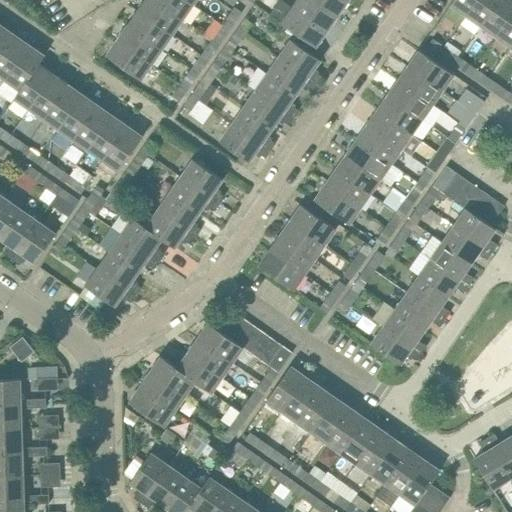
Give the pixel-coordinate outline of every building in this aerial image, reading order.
[(183,20),(154,0),(144,0),(138,10),(173,35),(183,20)] [(154,0),(183,20),(193,5),(186,0),(154,0)] [(327,32),(337,17),(313,0),(296,0),(292,7),(327,32)] [(313,0),(337,17),(348,2),(345,0),(313,0)] [(453,0),(450,4),(465,15),(475,0),(453,0)] [(480,25),(497,0),(475,0),(465,15),(480,25)] [(495,35),(511,11),(511,0),(497,0),(480,25),(495,35)] [(292,7),(281,22),(316,47),(327,32),(292,7)] [(173,35),(138,10),(127,25),(130,27),(162,49),(173,35)] [(221,24),(229,30),(239,15),(231,10),(221,24)] [(510,46),(511,43),(511,11),(495,35),(510,46)] [(237,27),(245,33),(252,23),(244,17),(237,27)] [(0,55),(15,34),(0,23),(0,55)] [(229,30),(221,24),(214,35),(222,41),(229,30)] [(162,49),(130,27),(127,25),(117,40),(152,64),(162,49)] [(245,33),(237,27),(230,38),(237,43),(245,33)] [(0,75),(6,80),(30,45),(15,34),(0,55),(0,75)] [(291,38),(280,55),(279,56),(304,74),(317,83),(323,76),(314,70),(321,59),(291,38)] [(438,53),(443,46),(433,39),(428,46),(438,53)] [(117,40),(106,55),(141,79),(152,64),(117,40)] [(200,54),(208,59),(216,48),(208,42),(200,54)] [(39,63),(45,55),(30,45),(6,80),(21,90),(39,63)] [(443,46),(438,53),(450,61),(455,54),(443,46)] [(221,50),(214,61),(221,65),(228,55),(221,50)] [(454,74),(423,52),(419,50),(408,65),(443,90),(454,74)] [(208,59),(200,54),(193,65),(200,70),(208,59)] [(317,83),(304,74),(279,56),(267,73),(296,94),(303,84),(312,91),(317,83)] [(468,75),(473,67),(461,59),(456,66),(468,75)] [(221,65),(214,61),(207,72),(213,76),(221,65)] [(29,110),(54,74),(39,63),(21,90),(14,99),(29,110)] [(433,104),(443,90),(408,65),(398,80),(433,104)] [(473,67),(468,75),(480,83),(485,76),(473,67)] [(188,90),(196,77),(189,72),(181,83),(180,84),(188,90)] [(290,103),(296,94),(267,73),(255,90),(294,117),(299,109),(290,103)] [(29,110),(44,120),(69,84),(54,74),(29,110)] [(423,119),(433,104),(398,80),(388,95),(423,119)] [(504,88),(492,80),(487,87),(498,95),(504,88)] [(59,130),(80,101),(84,94),(69,84),(44,120),(59,130)] [(188,90),(180,84),(168,102),(176,107),(188,90)] [(190,94),(197,99),(204,88),(198,84),(190,94)] [(511,93),(504,88),(498,95),(510,103),(511,100),(511,93)] [(289,124),(294,117),(255,90),(244,107),(273,127),(279,118),(289,124)] [(74,141),(99,105),(84,94),(80,101),(59,130),(74,141)] [(197,99),(190,94),(183,104),(190,109),(197,99)] [(412,134),(423,119),(388,95),(377,109),(412,134)] [(469,108),(476,113),(484,101),(477,96),(469,108)] [(89,151),(114,115),(99,105),(74,141),(89,151)] [(267,136),(273,127),(244,107),(232,123),(271,150),(276,143),(267,136)] [(458,123),(465,128),(476,113),(469,108),(458,123)] [(402,149),(412,134),(377,109),(367,124),(402,149)] [(104,161),(124,132),(128,126),(114,115),(89,151),(104,161)] [(220,141),(250,161),(256,151),(265,158),(271,150),(232,123),(220,141)] [(448,137),(455,142),(465,128),(458,123),(448,137)] [(391,164),(402,149),(367,124),(356,139),(391,164)] [(0,136),(7,142),(12,134),(0,125),(0,136)] [(118,172),(143,136),(128,126),(124,132),(104,161),(118,172)] [(21,153),(27,145),(12,134),(7,142),(21,153)] [(141,148),(148,153),(155,142),(148,137),(141,148)] [(455,142),(448,137),(440,149),(447,154),(455,142)] [(381,178),(391,164),(356,139),(346,154),(381,178)] [(36,163),(41,156),(27,145),(21,153),(36,163)] [(148,153),(141,148),(134,158),(141,163),(148,153)] [(371,193),(381,178),(346,154),(336,169),(371,193)] [(36,163),(46,171),(52,163),(41,156),(36,163)] [(435,172),(442,162),(443,160),(435,156),(428,167),(435,172)] [(23,172),(28,164),(17,157),(12,164),(23,172)] [(193,159),(182,175),(181,176),(219,203),(225,195),(216,189),(223,179),(193,159)] [(23,172),(33,179),(38,172),(28,164),(23,172)] [(433,185),(443,192),(456,172),(447,165),(433,185)] [(66,183),(71,176),(58,167),(53,174),(66,183)] [(435,172),(428,167),(420,179),(427,184),(435,172)] [(371,193),(336,169),(326,183),(360,208),(371,193)] [(118,182),(125,187),(132,177),(125,171),(118,182)] [(443,192),(452,199),(466,179),(456,172),(443,192)] [(71,176),(66,183),(77,191),(83,184),(71,176)] [(181,176),(170,193),(199,213),(205,204),(214,210),(219,203),(181,176)] [(452,199),(462,205),(475,185),(466,179),(452,199)] [(55,195),(61,187),(51,180),(46,188),(55,195)] [(125,187),(118,182),(106,198),(113,203),(125,187)] [(360,208),(326,183),(315,199),(349,224),(360,208)] [(81,206),(89,211),(104,190),(97,184),(81,206)] [(407,196),(414,201),(422,190),(415,185),(407,196)] [(466,208),(471,211),(485,192),(475,185),(462,205),(466,208)] [(65,202),(60,209),(69,214),(78,200),(61,187),(55,195),(65,202)] [(421,202),(428,207),(435,197),(428,192),(421,202)] [(471,211),(481,218),(494,199),(485,192),(471,211)] [(199,213),(170,193),(158,210),(196,236),(201,229),(192,222),(199,213)] [(414,201),(407,196),(398,208),(406,213),(414,201)] [(0,237),(1,238),(5,233),(21,209),(5,198),(0,204),(0,237)] [(481,218),(491,225),(504,205),(494,199),(481,218)] [(428,207),(421,202),(414,213),(421,218),(428,207)] [(326,244),(336,229),(301,204),(291,220),(326,244)] [(89,211),(81,206),(69,223),(77,229),(89,211)] [(466,208),(454,225),(492,252),(498,244),(489,238),(496,228),(491,225),(481,218),(471,211),(466,208)] [(12,259),(38,221),(21,209),(5,233),(1,238),(10,244),(4,254),(12,259)] [(196,236),(158,210),(146,227),(162,238),(175,247),(182,238),(191,244),(196,236)] [(386,226),(393,231),(402,219),(394,214),(386,226)] [(162,238),(146,227),(132,218),(121,234),(159,261),(165,253),(156,247),(162,238)] [(315,259),(326,244),(291,220),(280,234),(315,259)] [(35,262),(56,234),(38,221),(12,259),(19,264),(25,255),(35,262)] [(398,236),(405,241),(412,230),(405,225),(398,236)] [(492,252),(454,225),(442,242),(471,262),(478,253),(487,259),(492,252)] [(386,226),(378,238),(385,243),(393,231),(386,226)] [(58,240),(65,245),(72,235),(65,230),(58,240)] [(121,234),(109,251),(139,271),(145,262),(154,268),(159,261),(121,234)] [(305,274),(315,259),(280,234),(270,249),(305,274)] [(405,241),(398,236),(390,246),(398,251),(405,241)] [(58,240),(43,260),(39,266),(47,272),(65,245),(58,240)] [(471,262),(442,242),(430,258),(469,285),(474,278),(465,272),(471,262)] [(270,249),(259,265),(294,289),(305,274),(270,249)] [(109,251),(98,268),(136,294),(141,287),(132,280),(139,271),(109,251)] [(351,263),(358,268),(367,256),(359,251),(351,263)] [(368,265),(375,270),(382,260),(375,255),(368,265)] [(469,285),(430,258),(419,275),(448,296),(455,286),(464,293),(469,285)] [(358,268),(351,263),(343,274),(350,280),(358,268)] [(375,270),(368,265),(360,275),(368,280),(375,270)] [(86,285),(115,306),(122,296),(131,302),(136,294),(98,268),(86,285)] [(448,296),(419,275),(407,292),(445,319),(451,312),(442,305),(448,296)] [(331,292),(338,297),(346,286),(339,280),(331,292)] [(344,298),(352,303),(359,293),(351,288),(344,298)] [(338,297),(331,292),(322,304),(330,309),(338,297)] [(445,319),(407,292),(395,309),(424,329),(431,320),(440,327),(445,319)] [(352,303),(344,298),(337,309),(344,314),(352,303)] [(424,329),(395,309),(384,326),(422,352),(427,345),(418,338),(424,329)] [(220,331),(231,338),(244,318),(234,311),(220,331)] [(231,338),(240,344),(254,325),(244,318),(231,338)] [(240,344),(231,338),(220,331),(209,322),(198,337),(233,362),(243,347),(240,344)] [(243,347),(250,352),(263,332),(254,325),(240,344),(243,347)] [(371,343),(401,364),(408,354),(417,360),(422,352),(384,326),(371,343)] [(250,352),(259,358),(273,339),(263,332),(250,352)] [(223,376),(233,362),(198,337),(188,352),(223,376)] [(268,365),(282,345),(273,339),(259,358),(268,365)] [(279,372),(293,352),(282,345),(268,365),(271,367),(279,372)] [(223,376),(188,352),(178,367),(213,391),(223,376)] [(213,391),(178,367),(168,360),(161,356),(151,371),(186,395),(195,381),(212,392),(213,391)] [(58,383),(58,365),(30,365),(30,383),(58,383)] [(291,365),(287,371),(266,400),(281,411),(306,376),(291,365)] [(279,372),(271,367),(263,378),(271,383),(279,372)] [(175,410),(186,395),(151,371),(140,386),(175,410)] [(281,411),(296,421),(321,386),(306,376),(281,411)] [(21,378),(14,379),(0,379),(0,404),(21,403),(21,408),(33,408),(33,398),(21,399),(21,378)] [(251,396),(258,401),(266,390),(259,385),(251,396)] [(175,410),(140,386),(129,402),(164,426),(175,410)] [(296,421),(311,431),(336,396),(321,386),(296,421)] [(258,401),(251,396),(242,409),(250,414),(258,401)] [(311,431),(326,442),(351,407),(336,396),(311,431)] [(33,408),(46,407),(46,398),(33,398),(33,408)] [(21,403),(0,404),(0,428),(22,427),(21,408),(21,403)] [(326,442),(341,452),(366,417),(351,407),(326,442)] [(230,426),(238,431),(245,420),(238,415),(230,426)] [(341,452),(356,463),(380,428),(366,417),(341,452)] [(203,441),(208,434),(195,425),(191,432),(203,441)] [(238,431),(230,426),(221,439),(229,444),(238,431)] [(23,447),(22,427),(0,428),(0,452),(23,451),(23,456),(36,456),(35,446),(23,447)] [(168,443),(175,433),(168,428),(161,438),(168,443)] [(356,463),(371,473),(395,438),(380,428),(356,463)] [(203,441),(191,432),(186,439),(198,448),(203,441)] [(257,448),(262,440),(250,432),(245,439),(257,448)] [(511,439),(510,437),(501,443),(495,433),(487,438),(511,477),(511,476),(511,439)] [(371,473),(386,483),(410,448),(395,438),(371,473)] [(485,452),(474,458),(493,489),(511,477),(487,438),(479,443),(485,452)] [(262,440),(257,448),(269,456),(274,449),(262,440)] [(247,459),(252,452),(242,444),(237,452),(247,459)] [(36,456),(48,455),(47,446),(35,446),(36,456)] [(219,463),(224,455),(213,448),(208,455),(219,463)] [(392,506),(400,494),(425,459),(410,448),(386,483),(377,496),(392,506)] [(23,456),(23,451),(0,452),(0,475),(23,475),(23,456)] [(142,465),(130,481),(140,488),(134,497),(142,502),(168,464),(151,452),(142,465)] [(252,452),(247,459),(257,466),(262,459),(252,452)] [(286,468),(291,461),(280,453),(275,460),(286,468)] [(416,505),(417,503),(424,493),(431,483),(437,475),(440,470),(425,459),(400,494),(416,504),(416,505)] [(42,485),(64,485),(63,460),(41,461),(42,485)] [(291,461),(286,468),(298,477),(303,469),(291,461)] [(185,476),(168,464),(142,502),(149,508),(156,498),(165,505),(185,476)] [(281,482),(286,475),(275,468),(270,475),(281,482)] [(316,489),(321,482),(309,473),(304,481),(316,489)] [(24,495),(23,475),(0,475),(0,500),(24,499),(24,504),(36,503),(36,494),(24,495)] [(209,511),(227,488),(210,475),(201,487),(190,506),(199,511),(198,511),(209,511)] [(281,482),(291,490),(296,482),(286,475),(281,482)] [(201,487),(185,476),(165,505),(174,511),(173,511),(185,511),(190,506),(201,487)] [(321,482),(316,489),(328,497),(333,490),(321,482)] [(443,507),(450,497),(431,483),(424,493),(443,507)] [(234,511),(244,499),(227,488),(209,511),(234,511)] [(314,506),(319,499),(309,491),(304,499),(314,506)] [(430,511),(439,511),(443,507),(424,493),(417,503),(430,511)] [(36,503),(49,503),(49,494),(36,494),(36,503)] [(345,509),(351,502),(339,494),(334,501),(345,509)] [(24,511),(24,504),(24,499),(0,500),(0,511),(24,511)] [(259,511),(260,511),(244,499),(234,511),(259,511)] [(314,506),(322,511),(325,511),(329,506),(319,499),(314,506)] [(351,502),(345,509),(349,511),(361,511),(362,510),(351,502)] [(430,511),(417,503),(416,505),(416,504),(410,511),(430,511)]
